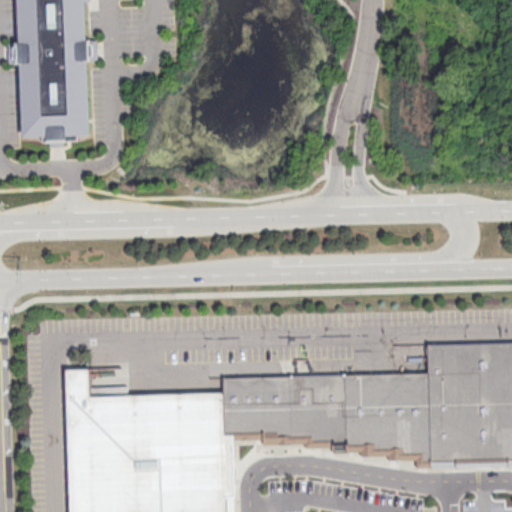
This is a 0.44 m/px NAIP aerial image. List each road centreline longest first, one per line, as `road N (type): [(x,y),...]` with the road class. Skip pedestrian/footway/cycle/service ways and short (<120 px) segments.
road 1 (secondary): [(0,286),(269,273)]
road 2 (residential): [(355,210),(357,99),(344,119),(332,211)]
road 3 (secondary): [(355,210),(174,215)]
road 4 (secondary): [(269,273),(441,267)]
